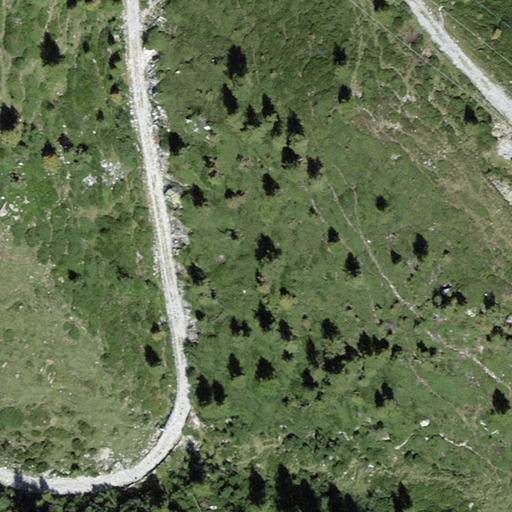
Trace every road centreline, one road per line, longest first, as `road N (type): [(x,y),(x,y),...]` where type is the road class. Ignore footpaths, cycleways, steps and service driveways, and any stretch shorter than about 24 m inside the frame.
road 1 (track): [(133,0),(185,387),(161,458),(93,488),(20,482),(0,471)]
road 2 (track): [(511,90),(424,0)]
